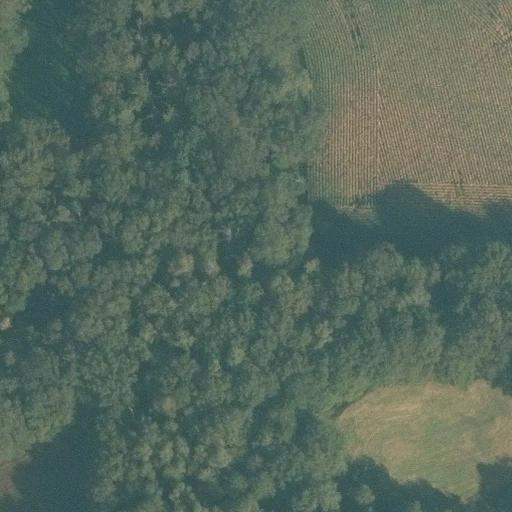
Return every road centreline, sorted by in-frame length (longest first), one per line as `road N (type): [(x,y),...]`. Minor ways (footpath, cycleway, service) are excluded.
road 1 (track): [(0,277),(126,261),(511,270)]
road 2 (track): [(74,0),(81,31),(63,147),(84,303),(89,445)]
